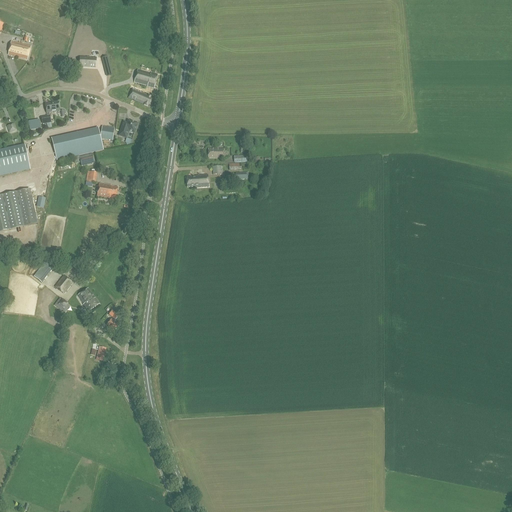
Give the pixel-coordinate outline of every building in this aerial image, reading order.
[(28,60),(31,47),(12,41),(8,55),(28,60)] [(89,69),(95,69),(96,60),(91,60),(91,59),(87,59),(81,59),(81,68),(88,68),(89,68),(89,69)] [(154,88),(158,75),(151,73),(151,74),(138,70),(135,82),(148,86),(148,87),(154,88)] [(82,71),(82,79),(98,79),(98,71),(82,71)] [(128,98),(150,107),(153,98),(152,97),(152,96),(148,94),(147,96),(132,90),(128,98)] [(47,113),(60,111),(59,102),(45,104),(47,113)] [(135,133),(138,124),(128,120),(127,123),(124,122),(119,136),(127,138),(129,131),(135,133)] [(9,133),(17,130),(15,123),(7,126),(9,133)] [(104,150),(98,127),(51,138),(56,160),(104,150)] [(115,129),(103,127),(101,139),(111,140),(111,137),(113,138),(115,129)] [(0,176),(30,170),(24,144),(0,149),(0,176)] [(222,158),(225,158),(225,149),(208,149),(208,158),(219,158),(219,156),(222,156),(222,158)] [(82,167),(94,164),(92,154),(79,157),(79,156),(73,158),(75,164),(81,163),(82,167)] [(213,175),(223,174),(222,166),(213,167),(213,175)] [(97,173),(89,172),(87,171),(87,174),(89,174),(88,182),(96,184),(97,173)] [(195,188),(209,187),(208,175),(198,176),(198,177),(187,178),(187,188),(195,187),(195,188)] [(112,186),(99,184),(97,197),(110,199),(110,198),(116,199),(118,188),(112,187),(112,186)] [(0,196),(0,232),(38,225),(31,190),(0,196)] [(38,197),(36,207),(44,209),(46,199),(38,197)] [(42,284),(53,269),(45,263),(33,277),(42,284)] [(64,294),(73,283),(64,276),(55,287),(64,294)] [(89,289),(78,296),(84,304),(83,305),(86,309),(87,311),(88,311),(88,312),(100,304),(96,298),(95,298),(89,289)] [(71,308),(60,299),(55,305),(65,314),(71,308)] [(114,331),(119,325),(114,321),(118,315),(112,311),(109,315),(113,318),(112,319),(107,325),(114,331)] [(106,349),(100,348),(97,358),(103,359),(106,349)]
